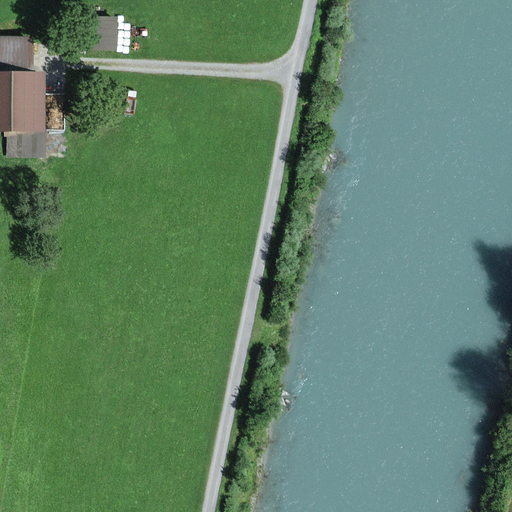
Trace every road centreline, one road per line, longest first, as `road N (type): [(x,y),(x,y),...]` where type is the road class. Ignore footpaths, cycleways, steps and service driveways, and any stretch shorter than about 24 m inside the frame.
road 1 (track): [(208,511),(294,73)]
road 2 (track): [(294,73),(68,66)]
